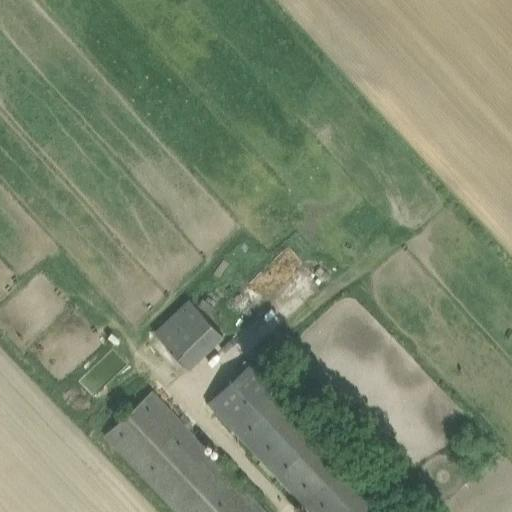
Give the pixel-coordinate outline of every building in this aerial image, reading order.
[(286,275),(299,303),(331,287),(317,260),(286,275)] [(191,298),(156,332),(191,369),(226,335),(221,330),(197,305),(191,298)] [(81,380),(95,395),(128,363),(114,348),(81,380)] [(208,405),(310,511),(398,511),(402,508),(258,357),(208,405)] [(267,511),(154,391),(106,435),(178,511),(267,511)]
